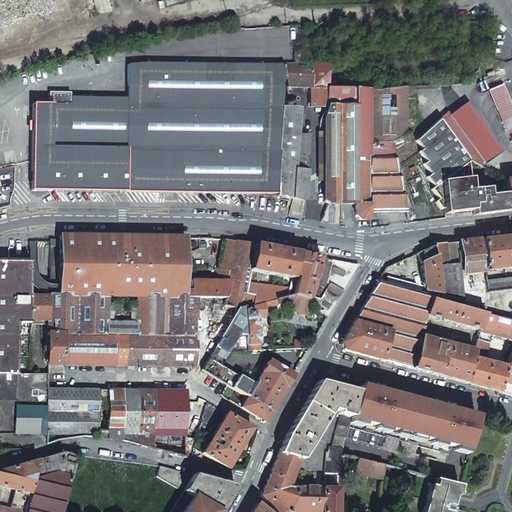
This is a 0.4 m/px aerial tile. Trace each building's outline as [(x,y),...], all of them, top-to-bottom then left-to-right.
[(31,104),(30,191),(93,192),(276,194),(281,108),(282,87),(283,65),(146,64),(127,65),(126,98),(69,98),(69,105),(48,104),(31,104)] [(283,65),(282,87),(309,89),(310,107),(326,107),(327,114),(323,120),(324,202),(326,205),(355,204),(355,216),(360,220),(369,220),(369,213),(367,91),(326,89),(323,66),(297,65),(292,64),(283,64),(283,65)] [(511,116),(511,109),(497,75),(483,81),(501,122),(511,116)] [(367,91),(369,213),(407,212),(390,143),(401,138),(404,135),(404,89),(377,91),(367,91)] [(48,93),(48,104),(69,105),(69,98),(70,93),(48,93)] [(439,119),(470,161),(477,165),(482,167),(502,151),(466,103),(450,114),(447,112),(446,113),(439,119)] [(276,194),(276,196),(288,199),(301,202),(304,199),(309,136),(296,135),(298,110),(281,108),(276,194)] [(505,132),(511,128),(511,116),(501,122),(505,132)] [(472,211),(472,216),(474,216),(507,212),(505,194),(489,196),(488,188),(470,190),(467,163),(470,161),(439,119),(415,140),(421,149),(418,152),(426,162),(422,164),(430,174),(426,177),(433,187),(430,189),(437,199),(434,202),(440,209),(443,209),(444,214),(472,211)] [(59,236),(58,295),(106,296),(136,297),(165,297),(183,298),(183,281),(184,238),(122,237),(59,236)] [(479,240),(483,271),(511,267),(511,236),(497,238),(479,240)] [(225,299),(223,306),(237,309),(243,308),(251,306),(254,296),(244,294),(247,283),(249,271),(254,246),(226,240),(220,270),(230,272),(225,299)] [(461,264),(462,275),(483,272),(483,271),(479,240),(460,242),(459,243),(461,264)] [(432,257),(438,303),(455,308),(481,316),(511,324),(511,289),(485,293),(484,281),(483,272),(462,275),(461,264),(445,267),(442,245),(434,246),(431,247),(432,257)] [(254,246),(249,271),(291,279),(297,254),(254,246)] [(420,263),(432,257),(431,247),(415,254),(420,263)] [(297,254),(291,279),(289,288),(287,296),(292,295),(307,300),(308,297),(319,258),(297,254)] [(422,285),(425,295),(430,296),(429,300),(438,303),(432,257),(420,263),(422,285)] [(307,300),(306,303),(310,305),(310,307),(326,317),(357,265),(325,259),(314,298),(308,297),(307,300)] [(0,434),(45,435),(46,390),(46,375),(29,375),(29,321),(29,295),(29,262),(0,261),(0,434)] [(385,268),(376,282),(381,283),(385,278),(404,269),(400,261),(385,268)] [(190,298),(225,299),(230,272),(220,270),(219,270),(216,281),(190,281),(190,298)] [(511,277),(484,281),(485,293),(511,289),(511,277)] [(376,282),(339,344),(343,351),(411,369),(419,338),(420,335),(422,326),(424,317),(429,300),(430,296),(425,295),(381,283),(376,282)] [(247,283),(244,294),(254,296),(251,306),(263,303),(275,300),(287,296),(289,288),(247,283)] [(47,321),(46,365),(125,366),(125,334),(125,321),(112,321),(112,309),(106,309),(106,296),(58,295),(29,295),(29,321),(47,321)] [(275,300),(277,305),(290,304),(292,295),(287,296),(275,300)] [(290,304),(288,311),(306,317),(308,312),(310,307),(310,305),(306,303),(307,300),(292,295),(290,304)] [(125,366),(202,368),(237,309),(223,306),(225,299),(190,298),(183,298),(165,297),(164,334),(125,334),(125,366)] [(125,321),(125,334),(164,334),(165,297),(136,297),(135,322),(125,321)] [(263,303),(264,308),(277,305),(275,300),(263,303)] [(438,303),(429,300),(424,317),(451,324),(455,308),(438,303)] [(246,335),(248,351),(259,351),(256,318),(265,317),(264,308),(263,303),(251,306),(243,308),(246,335)] [(202,368),(201,370),(215,379),(219,382),(225,372),(221,369),(233,349),(237,334),(241,335),(246,335),(243,308),(237,309),(202,368)] [(451,324),(477,331),(481,316),(455,308),(451,324)] [(511,324),(481,316),(477,331),(490,336),(511,341),(511,337),(511,324)] [(475,340),(471,356),(484,360),(490,336),(477,331),(475,340)] [(419,338),(411,369),(437,376),(445,345),(419,338)] [(445,345),(437,376),(450,380),(464,383),(471,358),(471,356),(475,340),(471,339),(470,344),(471,344),(470,348),(467,348),(466,350),(445,345)] [(504,369),(497,392),(511,396),(511,355),(507,354),(504,369)] [(471,358),(464,383),(481,388),(497,392),(504,369),(473,361),(473,359),(471,358)] [(238,376),(231,389),(246,398),(270,412),(292,376),(268,361),(254,385),(238,376)] [(317,382),(285,436),(279,450),(299,460),(301,461),(330,411),(337,413),(336,415),(338,415),(349,418),(356,393),(317,382)] [(383,467),(397,470),(402,451),(414,454),(416,446),(448,455),(450,446),(467,451),(476,419),(459,414),(459,413),(443,409),(442,411),(430,408),(431,406),(403,399),(402,400),(391,397),(391,395),(375,391),(374,392),(358,388),(356,393),(349,418),(341,448),(339,457),(357,459),(367,463),(383,467)] [(83,438),(123,442),(184,457),(184,392),(46,390),(45,435),(45,437),(83,438)] [(270,412),(246,398),(240,408),(252,415),(264,422),(270,412)] [(225,414),(201,454),(227,470),(251,430),(225,414)] [(338,415),(330,447),(341,448),(349,418),(338,415)] [(325,453),(324,466),(338,466),(339,457),(341,448),(330,447),(328,447),(327,453),(325,453)] [(279,450),(260,496),(275,511),(288,511),(294,502),(294,488),(288,488),(299,460),(279,450)] [(60,511),(72,466),(63,463),(65,454),(35,462),(28,494),(23,511),(60,511)] [(72,466),(74,456),(70,455),(65,454),(63,463),(72,466)] [(353,473),(383,480),(383,479),(383,467),(367,463),(357,459),(353,473)] [(0,472),(0,486),(13,490),(28,494),(35,462),(14,468),(0,472)] [(221,511),(234,492),(232,486),(159,465),(156,476),(183,491),(170,511),(221,511)] [(454,511),(455,510),(453,509),(459,486),(438,481),(436,488),(428,486),(421,511),(454,511)] [(294,502),(288,511),(319,511),(320,488),(294,488),(294,502)] [(336,511),(336,489),(320,488),(319,511),(336,511)] [(0,511),(23,511),(28,494),(13,490),(8,509),(0,507),(0,511)]
